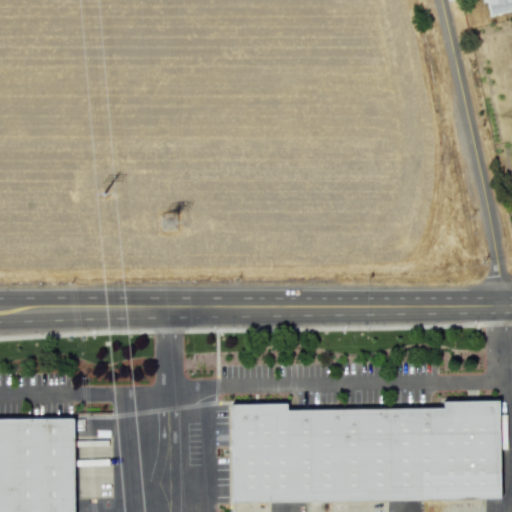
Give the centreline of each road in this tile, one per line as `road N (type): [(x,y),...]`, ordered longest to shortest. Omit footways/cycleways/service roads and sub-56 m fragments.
road 1 (secondary): [(0,321),(511,312)]
road 2 (secondary): [(499,295),(0,302)]
road 3 (residential): [(500,306),(433,0)]
